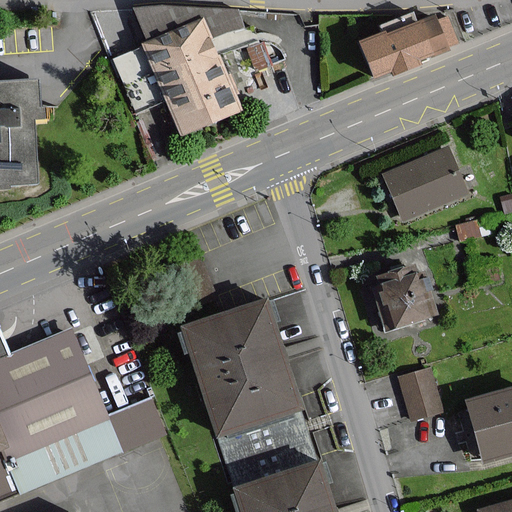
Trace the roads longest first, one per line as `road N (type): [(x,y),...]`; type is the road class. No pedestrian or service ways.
road 1 (residential): [(286,153),(389,511)]
road 2 (residential): [(371,0),(0,0)]
road 3 (tertiary): [(0,271),(286,153)]
road 4 (tertiary): [(286,153),(511,56)]
